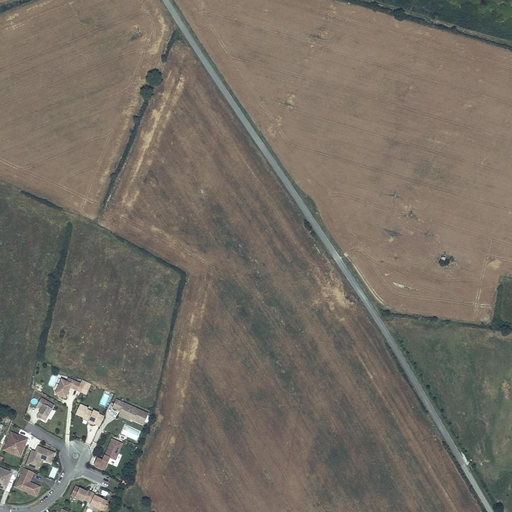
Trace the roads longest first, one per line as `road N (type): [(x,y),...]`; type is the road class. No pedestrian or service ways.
road 1 (unclassified): [(492,511),(365,298),(166,0)]
road 2 (track): [(511,45),(358,0)]
